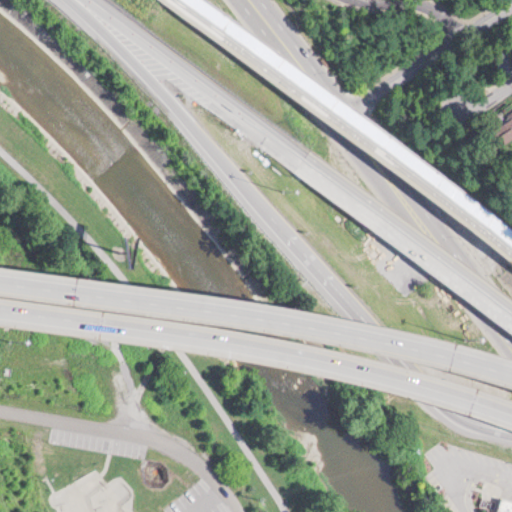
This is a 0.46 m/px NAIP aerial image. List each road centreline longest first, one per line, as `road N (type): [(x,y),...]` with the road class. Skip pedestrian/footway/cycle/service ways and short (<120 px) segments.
road 1 (motorway): [(73,0),(443,394),(511,429)]
road 2 (motorway): [(0,301),(302,350),(511,408)]
road 3 (motorway): [(511,368),(179,295),(0,270)]
road 4 (motorway): [(511,240),(181,0)]
road 5 (primary): [(337,110),(511,335)]
road 6 (residential): [(242,511),(190,453),(0,409)]
road 7 (motorway): [(92,0),(306,159)]
road 8 (motorway): [(306,159),(511,315)]
road 9 (residential): [(337,110),(499,0)]
road 10 (primary): [(250,0),(337,110)]
